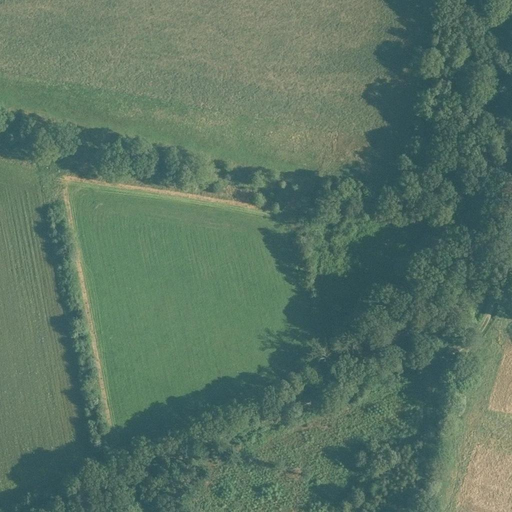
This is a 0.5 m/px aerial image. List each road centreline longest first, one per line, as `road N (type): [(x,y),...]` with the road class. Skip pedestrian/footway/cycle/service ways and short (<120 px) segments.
road 1 (track): [(37,511),(470,339)]
road 2 (track): [(470,339),(423,511)]
road 3 (track): [(511,194),(490,315),(470,339)]
